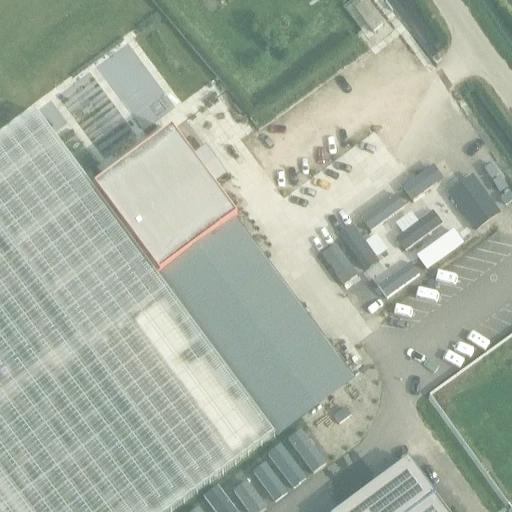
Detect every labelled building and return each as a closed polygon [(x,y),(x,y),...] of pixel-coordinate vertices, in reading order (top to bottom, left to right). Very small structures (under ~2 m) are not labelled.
[(65,0),(39,0),(0,29),(0,62),(39,115),(92,188),(165,135),(65,0)] [(368,0),(358,6),(372,31),(382,25),(368,0)] [(0,139),(0,511),(172,511),(274,437),(157,280),(94,195),(34,114),(0,139)] [(171,132),(91,191),(157,280),(232,225),(233,227),(236,224),(239,223),(211,186),(215,183),(200,163),(196,165),(171,132)] [(274,437),(348,382),(233,227),(232,225),(157,280),(274,437)] [(345,409),(333,418),(339,426),(351,417),(345,409)] [(247,471),(271,505),(309,478),(282,441),(265,452),(268,456),(247,471)] [(445,511),(408,462),(340,511),(445,511)]
